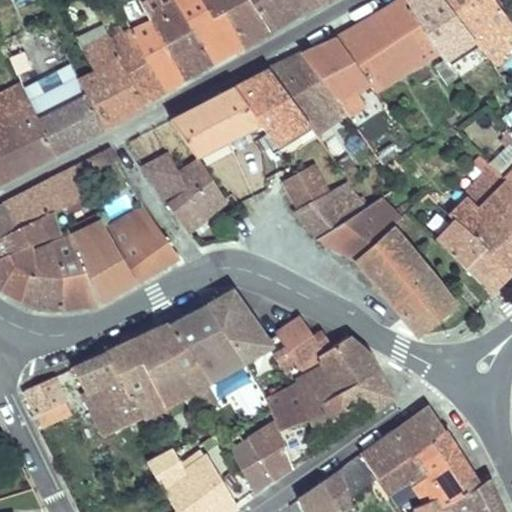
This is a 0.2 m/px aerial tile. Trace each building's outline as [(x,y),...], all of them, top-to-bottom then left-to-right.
[(158,0),(142,0),(149,14),(185,80),(211,65),(175,0),(165,0),(168,5),(162,8),(158,0)] [(175,0),(211,65),(244,45),(222,6),(209,13),(202,0),(175,0)] [(202,0),(209,13),(222,6),(244,45),(271,30),(251,0),(202,0)] [(251,0),(271,30),(302,14),(293,0),(251,0)] [(293,0),(302,14),(327,1),(325,0),(293,0)] [(441,0),(406,0),(404,1),(433,41),(446,61),(457,77),(461,83),(481,69),(474,61),(484,54),(483,52),(441,0)] [(441,0),(483,52),(511,31),(511,27),(511,26),(508,21),(490,0),(441,0)] [(387,11),(388,13),(392,20),(404,38),(416,53),(433,41),(404,1),(387,11)] [(388,13),(338,40),(376,91),(424,63),(416,53),(404,38),(392,20),(388,13)] [(135,30),(167,90),(185,80),(149,14),(137,20),(141,27),(135,30)] [(84,80),(107,125),(167,90),(135,30),(126,35),(122,27),(111,33),(113,38),(98,45),(90,29),(75,37),(94,75),(84,80)] [(16,52),(9,56),(22,83),(27,93),(55,152),(103,127),(55,34),(38,42),(60,88),(42,96),(29,67),(24,69),(16,52)] [(338,40),(303,56),(347,115),(360,105),(353,94),(360,89),(366,97),(376,91),(338,40)] [(279,83),(309,125),(321,141),(332,135),(327,128),(347,115),(303,56),(271,72),(279,83)] [(457,77),(446,61),(438,67),(448,82),(457,77)] [(271,72),(172,121),(195,158),(259,125),(273,147),(309,125),(279,83),(271,72)] [(22,83),(0,93),(0,105),(27,93),(22,83)] [(0,179),(55,152),(27,93),(0,105),(0,179)] [(157,131),(137,139),(144,157),(164,149),(157,131)] [(496,151),(484,161),(487,164),(511,191),(511,172),(510,174),(497,159),(500,156),(496,151)] [(169,156),(146,167),(178,214),(172,219),(177,227),(183,224),(189,232),(226,200),(200,161),(181,173),(169,156)] [(87,163),(78,167),(86,185),(96,181),(87,163)] [(284,181),(296,209),(332,191),(319,163),(284,181)] [(457,224),(509,274),(511,270),(511,191),(487,164),(479,171),(485,177),(463,197),(467,201),(454,212),(441,198),(435,203),(457,224)] [(78,167),(6,201),(18,229),(54,212),(63,207),(61,203),(67,199),(70,204),(91,194),(86,185),(78,167)] [(332,191),(296,209),(318,237),(320,239),(366,208),(346,184),(332,191)] [(91,194),(70,204),(72,209),(75,207),(81,217),(88,214),(90,218),(101,213),(91,194)] [(125,220),(157,270),(179,258),(151,217),(140,198),(132,203),(138,213),(125,220)] [(0,203),(0,259),(35,244),(50,239),(65,233),(54,212),(18,229),(6,201),(0,203)] [(366,208),(320,239),(357,260),(388,233),(366,208)] [(108,229),(136,282),(157,270),(125,220),(108,229)] [(51,243),(65,310),(100,303),(136,282),(108,229),(105,222),(77,236),(51,243)] [(388,233),(357,260),(419,335),(455,305),(398,236),(404,231),(406,229),(406,228),(400,222),(388,233)] [(438,242),(489,293),(509,274),(457,224),(438,242)] [(29,274),(24,300),(37,307),(65,310),(51,243),(35,248),(33,273),(29,274)] [(35,244),(0,259),(0,284),(4,290),(24,300),(29,274),(33,273),(35,248),(35,244)] [(234,291),(209,304),(245,362),(272,346),(268,340),(234,291)] [(169,324),(195,359),(211,381),(245,362),(209,304),(169,324)] [(301,318),(276,335),(299,368),(316,357),(314,354),(313,352),(329,343),(322,332),(314,337),(301,318)] [(169,324),(159,329),(181,367),(195,359),(169,324)] [(109,353),(145,416),(195,389),(206,383),(211,381),(195,359),(181,367),(159,329),(109,353)] [(324,366),(295,383),(306,412),(379,372),(370,354),(350,337),(332,347),(319,355),(322,361),(324,366)] [(109,353),(75,369),(88,393),(89,401),(108,434),(145,416),(109,353)] [(306,412),(317,438),(391,396),(379,372),(306,412)] [(63,375),(28,391),(40,416),(68,403),(64,388),(67,385),(63,375)] [(206,383),(195,389),(206,410),(218,403),(206,383)] [(274,422),(295,464),(320,445),(317,438),(306,412),(295,383),(263,401),(274,422)] [(410,455),(380,477),(392,493),(412,481),(415,485),(435,471),(418,449),(445,430),(430,407),(394,432),(410,455)] [(250,437),(275,479),(295,464),(274,422),(250,437)] [(452,441),(445,430),(418,449),(435,471),(459,454),(452,441)] [(394,432),(362,454),(380,477),(410,455),(394,432)] [(176,507),(178,511),(231,511),(237,508),(208,456),(193,463),(190,459),(184,462),(176,448),(169,452),(151,462),(176,507)] [(362,454),(345,467),(351,496),(380,477),(362,454)] [(412,481),(392,493),(402,511),(405,511),(413,508),(415,510),(415,508),(423,503),(420,492),(417,488),(461,457),(459,454),(435,471),(415,485),(412,481)] [(463,460),(461,457),(417,488),(420,492),(439,478),(463,460)] [(478,483),(463,460),(439,478),(455,503),(478,483)] [(345,467),(326,480),(340,511),(354,511),(351,496),(345,467)] [(415,508),(415,510),(415,511),(443,511),(446,510),(455,503),(439,478),(420,492),(423,503),(415,508)] [(443,511),(504,511),(490,478),(478,483),(455,503),(446,510),(443,511)] [(340,511),(326,480),(301,498),(306,511),(340,511)]
